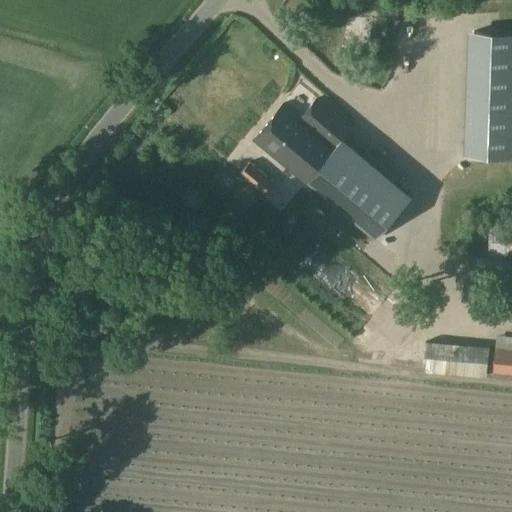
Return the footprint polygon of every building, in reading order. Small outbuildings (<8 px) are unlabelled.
[(511,32),(474,31),(470,153),(511,154),(511,32)] [(302,118),(284,103),(254,140),(289,169),(308,184),(346,138),(353,129),(317,100),(302,118)] [(346,138),(308,184),(374,240),(412,194),(346,138)] [(251,162),(241,173),(264,194),(275,182),(251,162)] [(454,284),(511,290),(511,258),(459,254),(454,284)] [(492,379),(511,380),(511,344),(496,343),(492,379)] [(427,374),(427,388),(489,390),(489,375),(427,374)]
